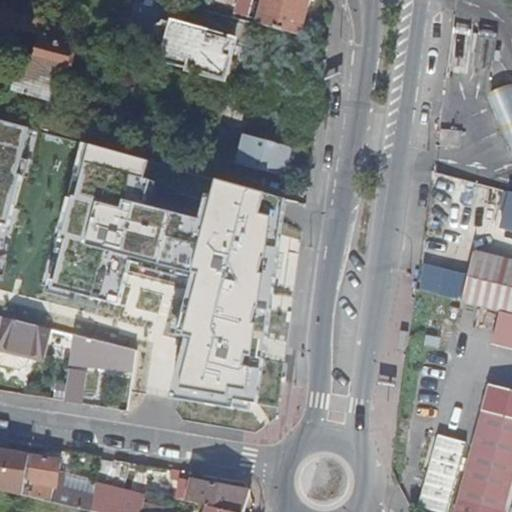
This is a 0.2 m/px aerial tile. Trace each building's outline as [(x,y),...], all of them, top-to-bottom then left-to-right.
[(253,0),(247,23),(300,37),(310,0),(253,0)] [(1,24),(0,27),(0,41),(7,43),(12,27),(1,24)] [(190,70),(200,32),(185,29),(177,61),(187,63),(186,69),(190,70)] [(234,41),(200,32),(190,70),(225,80),(234,60),(230,59),(234,41)] [(12,87),(50,99),(57,75),(67,78),(75,49),(41,39),(36,59),(28,54),(24,65),(18,63),(12,87)] [(511,81),(491,90),(511,141),(511,81)] [(462,135),(442,132),(440,150),(460,152),(462,135)] [(239,165),(290,179),(293,161),(295,150),(285,147),(285,142),(247,137),(239,165)] [(511,264),(475,255),(463,304),(511,317),(511,264)] [(0,318),(0,348),(27,355),(38,358),(45,330),(0,318)] [(71,364),(133,371),(136,353),(75,338),(71,364)] [(27,355),(0,348),(0,364),(18,369),(25,361),(27,355)] [(64,403),(79,406),(84,375),(69,373),(64,403)] [(504,511),(511,483),(511,423),(483,416),(458,511),(504,511)] [(440,431),(421,505),(448,511),(449,511),(468,438),(440,431)] [(0,493),(23,499),(30,458),(0,452),(0,493)] [(81,511),(90,511),(94,498),(58,489),(60,478),(62,463),(30,458),(23,499),(81,511)] [(182,483),(183,474),(171,472),(169,481),(182,483)] [(94,498),(96,487),(60,478),(58,489),(94,498)] [(228,511),(243,511),(249,493),(194,481),(193,483),(192,490),(186,489),(185,489),(182,502),(196,505),(228,511)] [(176,500),(182,502),(185,489),(179,488),(176,500)]
